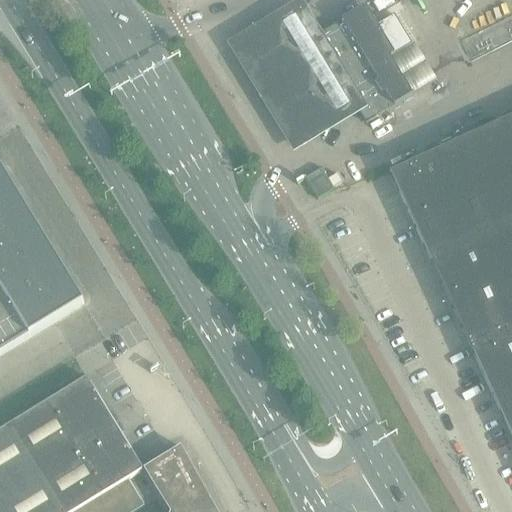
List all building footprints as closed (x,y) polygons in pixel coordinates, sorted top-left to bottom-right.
[(300,0),(299,0),(226,45),(293,154),(367,109),(300,0)] [(326,32),(314,39),(366,125),(397,107),(413,97),(390,58),(394,56),(411,46),(393,17),(377,27),(365,8),(344,20),(326,31),(326,32)] [(394,56),(390,58),(413,97),(436,83),(413,45),(411,46),(394,56)] [(511,119),(408,166),(390,175),(472,353),(473,356),(511,441),(511,119)] [(83,305),(0,169),(0,356),(33,336),(83,305)] [(305,180),(318,201),(333,192),(320,171),(305,180)] [(336,175),(327,181),(333,190),(342,185),(336,175)] [(194,511),(124,395),(0,470),(0,511),(194,511)]
